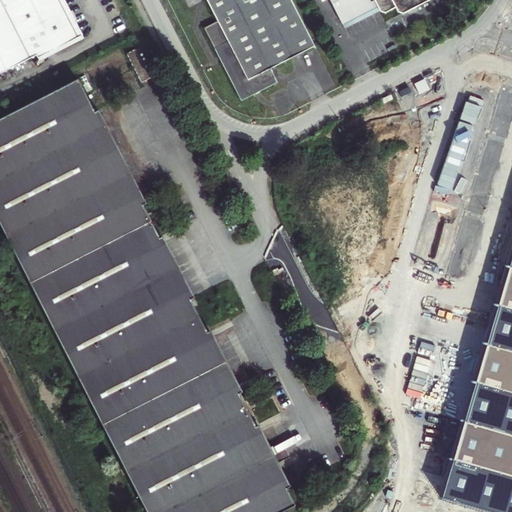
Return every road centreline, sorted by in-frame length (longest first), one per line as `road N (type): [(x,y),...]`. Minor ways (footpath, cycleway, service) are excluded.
road 1 (unknown): [(401,71),(484,241),(418,429),(423,465),(449,511)]
road 2 (residential): [(261,216),(365,420),(360,467),(324,511)]
road 3 (unclassified): [(499,0),(458,41),(283,134)]
road 4 (unknown): [(418,62),(473,119),(511,141)]
road 5 (unclassified): [(204,109),(149,0)]
road 6 (unclassified): [(204,109),(261,216)]
